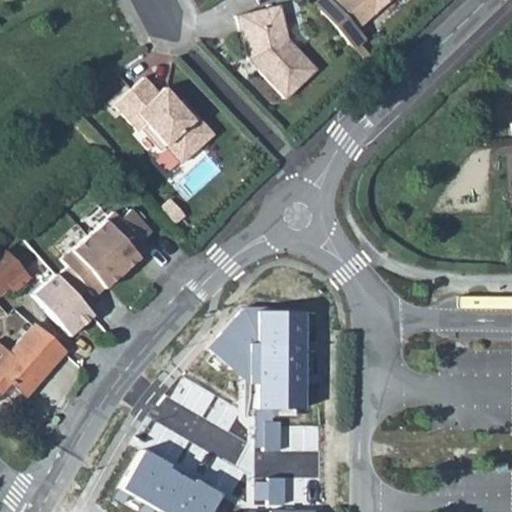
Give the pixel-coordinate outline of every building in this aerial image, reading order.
[(316,0),(311,4),(351,49),(363,38),(354,29),(386,0),(316,0)] [(240,31),(247,59),(252,58),(260,66),(257,69),(284,98),(315,69),(285,38),(278,5),(234,15),(238,32),(240,31)] [(252,58),(247,59),(257,69),(260,66),(252,58)] [(142,77),(111,104),(136,131),(138,129),(144,124),(163,145),(179,163),(208,137),(208,130),(195,115),(190,119),(176,103),(161,87),(156,93),(142,77)] [(180,99),(176,103),(190,119),(195,115),(180,99)] [(144,124),(138,129),(157,150),(163,145),(144,124)] [(56,274),(76,296),(87,287),(93,294),(103,285),(101,282),(105,279),(107,282),(119,270),(132,260),(129,256),(133,253),(136,256),(146,247),(140,240),(150,230),(130,207),(119,217),(112,210),(86,234),(60,257),(66,265),(56,274)] [(17,238),(4,251),(23,270),(36,258),(17,238)] [(0,254),(0,292),(23,270),(4,251),(0,254)] [(253,311),(254,407),(301,406),(301,311),(253,311)] [(0,387),(7,380),(24,393),(62,350),(32,324),(9,350),(0,342),(0,387)] [(278,423),(262,422),(261,451),(276,451),(276,440),(280,440),(281,431),(278,431),(278,423)] [(165,465),(141,451),(119,488),(159,511),(201,511),(213,493),(190,479),(188,482),(164,468),(165,465)] [(280,499),(280,478),(267,478),(267,498),(280,499)]
